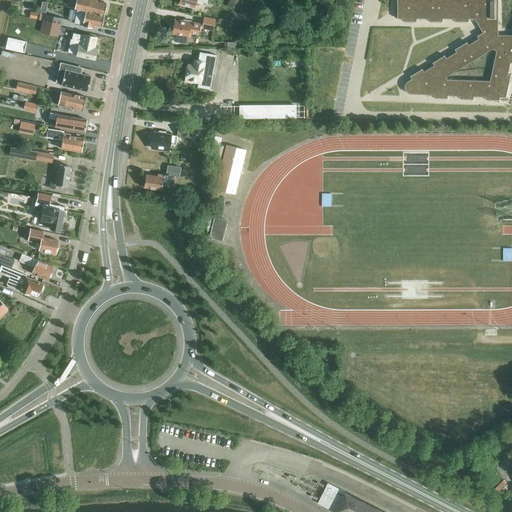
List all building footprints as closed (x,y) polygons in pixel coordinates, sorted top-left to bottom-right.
[(75,0),(74,8),(78,9),(85,10),(103,14),(105,3),(96,1),(96,0),(75,0)] [(511,0),(395,0),(396,2),(396,6),(396,18),(403,18),(403,21),(417,21),(417,18),(429,18),(429,21),(443,21),(443,18),(455,18),(455,21),(469,21),(469,18),(475,18),(483,32),(477,35),(479,38),(469,44),(467,41),(455,49),(457,51),(446,57),(445,55),(433,62),(434,65),(424,71),(422,68),(410,76),(412,78),(409,80),(407,81),(406,83),(405,84),(405,85),(405,86),(405,87),(405,88),(405,89),(406,89),(406,90),(407,91),(407,92),(408,92),(409,93),(410,93),(411,93),(414,94),(434,94),(434,97),(448,98),(448,95),(460,95),(460,98),(474,99),(474,96),(486,96),(486,99),(500,100),(500,97),(506,97),(509,85),(510,82),(511,74),(508,74),(509,68),(511,62),(511,0)] [(76,20),(75,24),(91,28),(92,24),(100,26),(103,14),(85,10),(83,21),(76,20)] [(39,32),(58,36),(62,18),(43,13),(39,32)] [(213,28),(215,19),(203,16),(201,25),(213,28)] [(170,24),(169,28),(171,29),(170,33),(174,33),(172,41),(187,44),(188,36),(189,32),(197,34),(199,25),(189,23),(189,21),(181,20),(181,22),(173,20),(172,24),(170,24)] [(72,32),(68,52),(76,54),(94,58),(96,48),(93,48),(95,37),(82,34),(72,32)] [(22,76),(30,77),(34,49),(27,48),(22,76)] [(187,64),(184,78),(192,79),(192,81),(199,82),(199,85),(208,87),(214,54),(199,52),(197,61),(194,60),(193,65),(187,64)] [(60,62),(57,75),(62,76),(60,84),(86,91),(90,76),(80,73),(80,72),(78,71),(79,67),(60,62)] [(230,91),(230,63),(217,64),(217,91),(230,91)] [(37,86),(20,82),(20,83),(17,82),(16,88),(35,93),(37,86)] [(85,97),(83,96),(68,92),(67,94),(60,92),(57,104),(82,110),(85,97)] [(37,103),(27,101),(25,100),(23,108),(36,110),(37,103)] [(294,105),(239,106),(239,117),(294,117),(294,105)] [(58,114),(50,112),(49,118),(56,119),(55,126),(84,131),(86,120),(58,115),(58,114)] [(25,129),(32,130),(34,125),(20,122),(19,125),(25,126),(25,129)] [(175,133),(191,136),(192,128),(176,126),(175,133)] [(47,128),(46,137),(61,140),(60,148),(81,151),(83,138),(69,136),(69,134),(63,133),(63,131),(47,128)] [(175,136),(164,135),(164,131),(158,130),(157,133),(152,132),(150,148),(168,151),(169,143),(174,144),(175,136)] [(215,190),(234,194),(245,150),(226,145),(215,190)] [(15,148),(13,156),(34,160),(35,159),(36,152),(15,148)] [(35,159),(51,162),(53,153),(36,150),(36,152),(35,159)] [(59,184),(67,186),(70,167),(54,164),(50,187),(58,189),(59,184)] [(170,175),(178,176),(179,168),(171,166),(170,175)] [(165,182),(166,176),(155,174),(154,176),(143,174),(141,187),(160,190),(161,181),(165,182)] [(320,184),(320,199),(330,199),(330,185),(320,184)] [(34,207),(34,209),(42,211),(40,218),(52,221),(50,227),(59,229),(64,211),(63,211),(64,207),(50,203),(52,195),(39,191),(36,200),(34,207)] [(209,237),(222,240),(226,221),(214,218),(209,237)] [(38,250),(53,254),(56,241),(41,238),(43,231),(30,228),(27,240),(39,243),(38,250)] [(503,253),(511,252),(511,239),(503,240),(503,253)] [(31,273),(46,280),(48,276),(50,276),(51,273),(50,271),(52,266),(22,252),(18,260),(34,267),(31,273)] [(2,272),(8,274),(11,268),(5,266),(2,272)] [(24,276),(22,281),(11,276),(7,284),(19,289),(19,290),(29,295),(30,293),(38,296),(43,284),(24,276)] [(331,468),(329,472),(344,479),(346,475),(331,468)] [(382,511),(345,493),(344,494),(326,485),(317,503),(329,509),(331,503),(338,507),(335,511),(382,511)]
